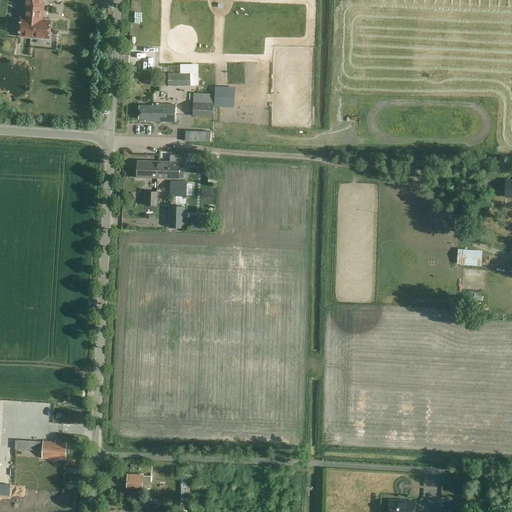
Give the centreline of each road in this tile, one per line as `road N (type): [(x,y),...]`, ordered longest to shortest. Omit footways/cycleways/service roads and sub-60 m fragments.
road 1 (unclassified): [(481,245),(426,172),(111,137)]
road 2 (unclassified): [(96,453),(111,137)]
road 3 (unclassified): [(319,463),(96,453)]
road 4 (unclassified): [(111,137),(118,0)]
